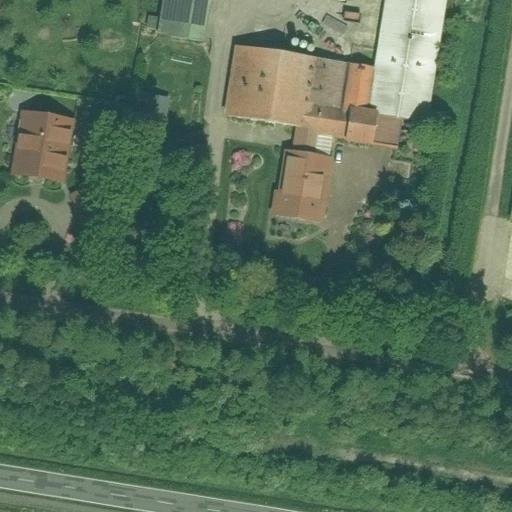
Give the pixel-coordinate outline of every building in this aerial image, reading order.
[(159,0),(152,44),(202,51),(209,0),(159,0)] [(386,0),(368,118),(427,127),(447,0),(386,0)] [(231,47),(218,119),(339,142),(353,70),(231,47)] [(139,128),(164,133),(170,98),(145,94),(139,128)] [(16,116),(6,181),(45,187),(55,122),(16,116)] [(276,154),(268,218),(314,224),(322,160),(276,154)] [(100,177),(67,195),(83,224),(116,205),(100,177)]
